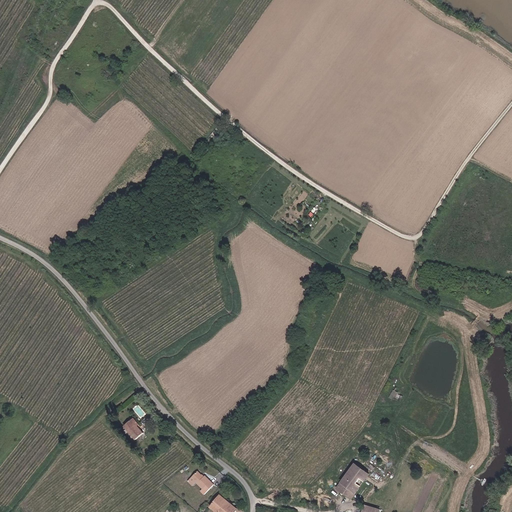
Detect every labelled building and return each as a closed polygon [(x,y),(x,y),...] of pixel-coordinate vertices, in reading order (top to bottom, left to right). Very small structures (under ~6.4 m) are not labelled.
[(125,418),(137,432),(145,425),(139,418),(141,416),(135,410),(125,418)] [(143,454),(144,456),(148,453),(142,447),(139,449),(143,454)] [(361,460),(343,485),(357,494),(374,469),(361,460)] [(199,479),(203,482),(211,475),(208,471),(206,473),(200,467),(194,474),(199,479)] [(199,479),(194,474),(190,478),(195,483),(199,479)] [(211,475),(203,482),(205,484),(203,487),(208,491),(218,480),(211,475)] [(214,503),(222,509),(224,507),(230,511),(232,511),(238,505),(228,498),(230,496),(224,491),(214,503)]
